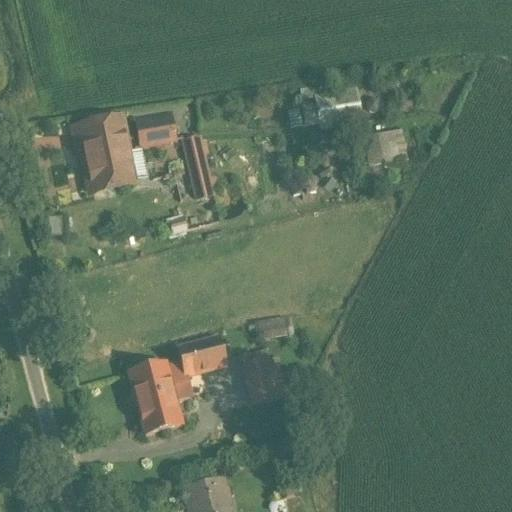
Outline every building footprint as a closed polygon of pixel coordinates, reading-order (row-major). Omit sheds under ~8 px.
[(355,100),(313,107),(320,135),(362,126),(355,100)] [(132,120),(75,131),(89,203),(147,192),(132,120)] [(175,125),(141,131),(145,155),(179,149),(175,125)] [(203,144),(184,149),(198,203),(217,199),(203,144)] [(285,322),(254,327),(256,342),(288,337),(285,322)] [(179,367),(184,382),(185,382),(226,370),(219,341),(176,353),(179,367)] [(164,369),(129,379),(145,439),(180,430),(174,406),(190,402),(185,382),(184,382),(179,367),(164,371),(164,369)] [(242,376),(250,409),(281,401),(273,368),(242,376)] [(232,511),(223,481),(179,494),(183,511),(232,511)]
